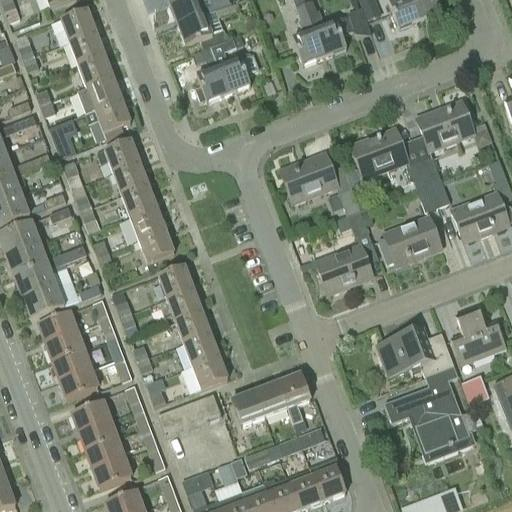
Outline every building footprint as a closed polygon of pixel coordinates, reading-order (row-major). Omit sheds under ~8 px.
[(45,0),(51,13),(77,3),(76,0),(45,0)] [(215,16),(229,10),(227,3),(201,13),(196,0),(174,0),(177,6),(169,9),(177,30),(204,20),(215,16)] [(308,0),(299,0),(304,10),(312,7),(308,0)] [(355,0),(358,8),(368,4),(366,0),(355,0)] [(399,35),(420,27),(409,0),(398,0),(399,3),(388,7),(399,35)] [(409,0),(420,27),(442,18),(434,0),(409,0)] [(0,5),(4,15),(14,11),(10,1),(0,5)] [(304,10),(325,63),(346,55),(341,41),(353,36),(348,23),(323,33),(319,21),(317,21),(312,7),(304,10)] [(229,10),(215,16),(218,24),(233,19),(229,10)] [(303,71),(325,63),(304,10),(296,13),(302,27),(300,28),(304,40),(293,44),(303,71)] [(14,11),(4,15),(5,17),(4,17),(8,28),(19,24),(15,13),(14,11)] [(95,37),(86,16),(60,26),(68,47),(95,37)] [(224,35),(222,36),(218,24),(215,16),(204,20),(177,30),(186,53),(201,47),(204,56),(211,54),(229,47),(224,35)] [(104,61),(95,37),(68,47),(78,71),(104,61)] [(240,43),(233,45),(236,53),(243,50),(240,43)] [(211,54),(228,100),(251,92),(246,80),(259,76),(253,61),(241,66),(240,65),(228,69),(224,58),(236,54),(236,53),(233,45),(229,47),(211,54)] [(19,54),(22,64),(33,60),(29,51),(19,54)] [(207,108),(228,100),(211,54),(204,56),(193,60),(197,71),(204,68),(208,77),(197,81),(201,92),(195,94),(200,108),(206,105),(207,108)] [(33,60),(22,64),(27,78),(38,74),(33,60)] [(112,84),(104,61),(78,71),(86,94),(112,84)] [(0,72),(0,83),(16,78),(12,68),(0,72)] [(121,106),(112,84),(86,94),(78,97),(85,119),(121,106)] [(40,111),(51,107),(46,95),(36,98),(40,111)] [(120,133),(130,129),(121,106),(85,119),(84,120),(88,130),(98,126),(106,147),(123,141),(120,133)] [(51,107),(40,111),(45,123),(55,119),(51,107)] [(12,123),(30,116),(27,108),(9,115),(12,123)] [(473,139),(471,134),(461,108),(417,125),(429,156),(473,139)] [(17,137),(35,130),(32,122),(14,129),(17,137)] [(484,129),(471,134),(473,139),(478,152),(491,147),(486,134),(484,129)] [(60,165),(71,161),(69,156),(59,130),(48,134),(60,165)] [(407,167),(400,149),(395,135),(350,152),(362,184),(407,167)] [(108,166),(113,179),(140,168),(131,145),(96,159),(100,170),(108,166)] [(32,176),(28,167),(10,174),(3,157),(0,157),(0,184),(12,180),(13,184),(21,180),(32,176)] [(325,159),(280,177),(293,209),(338,191),(325,159)] [(51,169),(47,160),(28,167),(32,176),(51,169)] [(420,168),(429,191),(441,186),(432,164),(420,168)] [(74,167),(63,171),(67,184),(78,180),(74,167)] [(122,201),(148,191),(140,168),(113,179),(122,201)] [(416,195),(429,191),(420,168),(408,173),(416,195)] [(0,206),(19,199),(17,193),(25,190),(21,180),(13,184),(12,180),(0,184),(0,206)] [(496,199),(452,217),(464,248),(508,231),(508,230),(511,228),(511,227),(511,218),(510,212),(505,210),(501,211),(500,209),(511,204),(511,201),(505,183),(492,188),(496,199)] [(429,191),(437,213),(450,208),(441,186),(429,191)] [(130,223),(157,213),(148,191),(122,201),(130,223)] [(425,218),(437,213),(429,191),(416,195),(425,218)] [(348,221),(360,217),(351,195),(339,199),(348,221)] [(0,232),(28,222),(19,199),(0,206),(0,232)] [(47,215),(65,208),(62,199),(44,206),(47,215)] [(75,205),(80,217),(90,213),(86,201),(75,205)] [(52,229),(71,222),(67,213),(49,221),(52,229)] [(95,225),(90,213),(80,217),(85,229),(95,225)] [(139,246),(165,236),(157,213),(130,223),(139,246)] [(367,216),(360,218),(365,231),(372,229),(367,216)] [(356,244),(368,239),(365,231),(360,218),(360,217),(348,221),(356,244)] [(387,270),(394,267),(396,272),(441,255),(428,223),(384,240),(385,244),(378,247),(387,270)] [(0,248),(5,262),(38,249),(30,228),(0,238),(0,248)] [(148,269),(174,259),(165,236),(139,246),(148,269)] [(97,262),(108,258),(104,246),(93,251),(97,262)] [(5,262),(13,283),(46,271),(48,275),(67,268),(64,258),(44,266),(38,249),(5,262)] [(327,300),(372,283),(360,251),(315,268),(327,300)] [(64,258),(67,268),(85,261),(82,252),(64,258)] [(102,273),(113,268),(108,258),(97,262),(102,273)] [(54,292),(48,275),(46,271),(13,283),(21,305),(54,292)] [(166,304),(192,294),(184,272),(158,282),(166,304)] [(82,306),(100,299),(97,291),(79,298),(82,306)] [(30,326),(63,314),(54,292),(21,305),(30,326)] [(175,327),(201,317),(192,294),(166,304),(175,327)] [(99,325),(108,322),(102,306),(93,309),(99,325)] [(119,322),(130,317),(127,308),(116,311),(119,322)] [(462,340),(450,344),(460,371),(506,354),(496,327),(483,332),(476,313),(455,321),(462,340)] [(123,334),(134,330),(130,317),(119,322),(123,334)] [(183,350),(210,340),(201,317),(175,327),(183,350)] [(43,347),(75,335),(68,318),(37,330),(43,347)] [(106,345),(115,342),(108,322),(99,325),(106,345)] [(425,383),(453,373),(455,372),(446,347),(430,353),(423,333),(376,351),(388,384),(420,371),(425,383)] [(50,366),(82,354),(75,335),(43,347),(50,366)] [(192,372),(219,362),(210,340),(183,350),(192,372)] [(114,365),(122,362),(115,342),(106,345),(114,365)] [(137,367),(148,363),(143,352),(132,356),(137,367)] [(58,386),(89,374),(82,354),(50,366),(58,386)] [(122,388),(131,385),(122,362),(114,365),(122,388)] [(201,395),(227,385),(219,362),(192,372),(201,395)] [(141,379),(152,374),(148,363),(137,367),(141,379)] [(457,383),(453,373),(425,383),(428,393),(384,410),(390,424),(392,430),(412,423),(424,459),(435,455),(469,442),(448,386),(457,383)] [(66,407),(97,395),(89,374),(58,386),(66,407)] [(293,430),(303,427),(297,411),(310,407),(300,379),(277,388),(287,415),(293,430)] [(488,404),(479,382),(460,389),(469,411),(488,404)] [(511,382),(493,389),(510,435),(511,434),(511,382)] [(265,424),(287,415),(277,388),(254,396),(265,424)] [(134,419),(143,416),(134,392),(125,395),(134,419)] [(241,433),(265,424),(254,396),(231,405),(241,433)] [(154,413),(165,408),(161,397),(150,401),(154,413)] [(209,426),(222,422),(213,399),(201,404),(209,426)] [(199,430),(209,426),(201,404),(191,408),(191,410),(199,430)] [(78,440),(110,428),(102,407),(70,419),(78,440)] [(199,430),(191,410),(191,408),(180,412),(189,434),(199,430)] [(178,438),(189,434),(180,412),(170,416),(178,438)] [(140,436),(149,433),(143,416),(134,419),(140,436)] [(166,443),(178,438),(170,416),(158,420),(166,443)] [(303,427),(293,430),(296,438),(306,434),(303,427)] [(85,457),(116,445),(110,428),(78,440),(85,457)] [(147,453),(156,450),(149,433),(140,436),(147,453)] [(310,438),(314,450),(326,445),(321,434),(310,438)] [(304,454),(314,450),(310,438),(299,443),(304,454)] [(288,447),(293,458),(304,454),(299,443),(288,447)] [(91,474),(123,463),(116,445),(85,457),(91,474)] [(282,462),(293,458),(288,447),(278,451),(282,462)] [(156,477),(165,474),(156,450),(147,453),(156,477)] [(271,466),(282,462),(278,451),(267,455),(271,466)] [(267,455),(256,459),(260,471),(271,466),(267,455)] [(249,475),(260,471),(256,459),(245,464),(249,475)] [(99,496),(131,484),(123,463),(91,474),(99,496)] [(337,464),(309,475),(311,481),(312,481),(323,509),(345,500),(339,485),(344,483),(337,464)] [(230,469),(222,472),(226,483),(234,480),(230,469)] [(312,481),(311,481),(309,475),(286,484),(289,490),(290,490),(298,511),(313,511),(323,509),(312,481)] [(208,477),(182,487),(187,501),(213,492),(208,477)] [(167,507),(175,503),(167,481),(158,484),(160,490),(167,507)] [(158,484),(141,491),(144,497),(160,490),(158,484)] [(298,511),(290,490),(289,490),(286,484),(265,492),(267,497),(272,511),(298,511)] [(0,511),(13,511),(15,511),(7,491),(0,493),(0,511)] [(105,511),(141,511),(136,497),(104,509),(105,511)] [(246,511),(272,511),(267,497),(244,506),(246,511)] [(242,500),(220,509),(220,511),(246,511),(244,506),(242,500)] [(455,511),(451,500),(419,511),(455,511)] [(168,511),(178,511),(175,503),(167,507),(168,511)]
